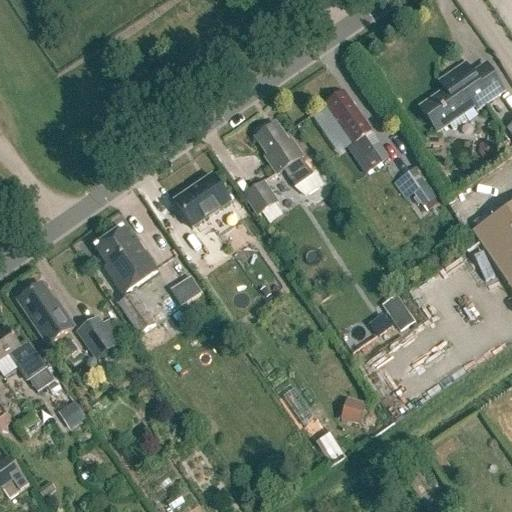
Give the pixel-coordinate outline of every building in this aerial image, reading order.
[(445,93),(420,111),(437,135),(474,109),(477,112),(503,94),(487,69),(473,78),(465,66),(439,84),(445,93)] [(344,95),(324,109),(351,148),(371,135),(344,95)] [(285,172),(296,188),(305,198),(322,186),(315,176),(312,178),(300,161),(302,160),(291,144),(289,146),(276,127),(256,140),(269,159),(266,161),(278,177),(285,172)] [(371,135),(351,148),(348,150),(366,177),(382,165),(382,164),(388,160),(371,135)] [(511,148),(501,157),(507,164),(511,160),(511,148)] [(168,197),(195,178),(187,167),(160,186),(168,197)] [(422,206),(438,195),(419,168),(402,180),(413,196),(415,195),(422,206)] [(192,231),(231,205),(212,178),(174,205),(192,231)] [(244,196),(258,218),(281,204),(266,182),(244,196)] [(511,207),(472,235),(511,293),(511,207)] [(134,246),(123,230),(95,250),(109,269),(105,272),(123,298),(157,274),(136,245),(134,246)] [(46,341),(50,347),(75,330),(59,307),(54,311),(39,289),(19,302),(46,341)] [(156,327),(135,296),(119,307),(140,338),(156,327)] [(383,307),(401,333),(413,325),(395,299),(383,307)] [(100,321),(78,335),(96,362),(118,348),(100,321)] [(27,343),(20,348),(7,330),(0,335),(0,364),(14,355),(23,368),(20,370),(29,383),(33,381),(41,392),(55,382),(27,343)] [(389,403),(436,374),(427,359),(380,388),(389,403)] [(38,422),(48,416),(36,399),(27,405),(38,422)] [(341,423),(361,428),(366,408),(346,403),(341,423)] [(56,414),(66,433),(83,424),(72,404),(56,414)] [(316,446),(330,467),(347,455),(339,442),(333,446),(328,439),(316,446)] [(0,481),(0,488),(3,493),(4,493),(10,502),(30,488),(21,476),(22,475),(18,469),(0,481)] [(37,494),(43,501),(56,491),(50,484),(37,494)]
